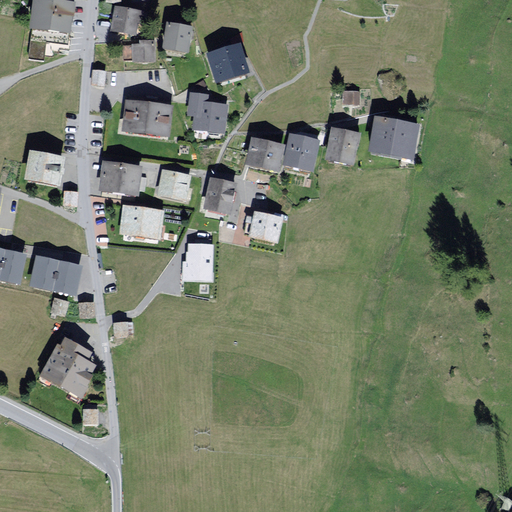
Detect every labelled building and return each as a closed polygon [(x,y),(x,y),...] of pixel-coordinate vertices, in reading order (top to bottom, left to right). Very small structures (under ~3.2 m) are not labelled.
[(71,4),(38,0),(34,0),(30,38),(66,42),(71,4)] [(104,8),(103,19),(113,20),(114,10),(104,8)] [(129,27),(115,24),(110,52),(125,54),(129,27)] [(182,40),(163,38),(159,67),(177,70),(182,40)] [(156,41),(133,41),(134,62),(156,61),(156,41)] [(233,50),(203,61),(213,90),(244,79),(233,50)] [(104,72),(93,71),(92,84),(103,85),(104,72)] [(358,92),(344,92),(344,103),(358,103),(358,92)] [(206,96),(191,94),(189,113),(196,114),(194,128),(223,132),(226,106),(205,103),(206,96)] [(170,107),(127,101),(124,130),(167,135),(170,107)] [(417,126),(375,119),(370,151),(412,158),(417,126)] [(358,135),(332,130),(326,158),(352,164),(358,135)] [(318,142),(291,135),(284,163),(312,169),(318,142)] [(283,146),(253,139),(247,163),(277,170),(283,146)] [(62,158),(31,152),(26,177),(57,183),(62,158)] [(139,168),(104,162),(100,189),(135,194),(139,168)] [(189,176),(163,171),(159,194),(184,199),(189,176)] [(235,185),(211,179),(205,207),(229,213),(235,185)] [(77,194),(66,193),(65,204),(75,205),(77,194)] [(95,246),(107,245),(106,210),(105,197),(94,197),(95,246)] [(281,218),(256,213),(251,235),(276,240),(281,218)] [(157,221),(120,219),(118,245),(155,247),(157,221)] [(182,261),(182,282),(214,282),(214,244),(189,244),(189,251),(187,251),(186,261),(182,261)] [(23,256),(0,251),(0,277),(18,281),(23,256)] [(80,267),(38,259),(33,284),(75,292),(80,267)] [(67,303),(55,300),(52,312),(64,316),(67,303)] [(93,304),(80,305),(80,317),(94,316),(93,304)] [(127,323),(114,324),(115,337),(128,336),(127,323)] [(88,352),(65,340),(59,351),(54,348),(40,376),(79,396),(94,367),(83,361),(88,352)] [(97,410),(84,411),(84,423),(98,423),(97,410)]
